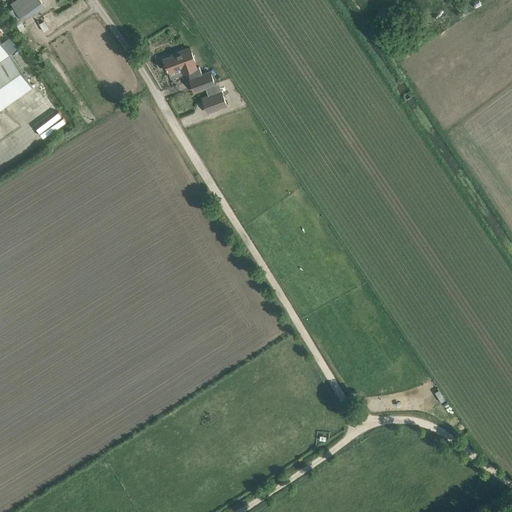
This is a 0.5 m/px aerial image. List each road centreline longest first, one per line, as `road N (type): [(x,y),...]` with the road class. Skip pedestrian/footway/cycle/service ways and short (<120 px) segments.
road 1 (unclassified): [(359,427),(93,0)]
road 2 (track): [(511,480),(443,427),(411,419),(359,427)]
road 3 (track): [(229,511),(359,427)]
